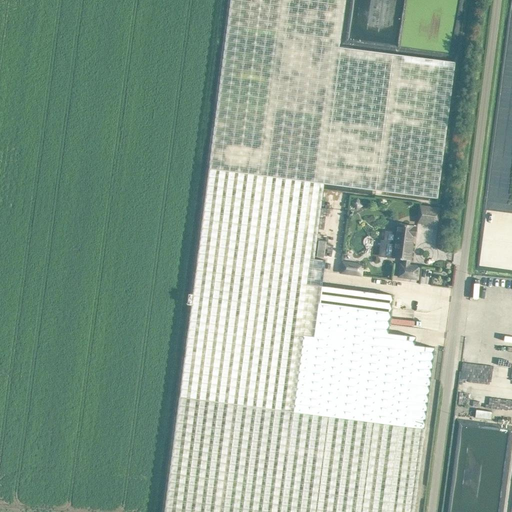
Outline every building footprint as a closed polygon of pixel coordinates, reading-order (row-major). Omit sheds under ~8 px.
[(231,0),(210,169),(324,183),(437,198),(455,62),(339,47),(345,0),(231,0)] [(314,259),(324,183),(210,169),(165,511),(413,511),(435,347),(415,345),(416,337),(388,333),(393,295),(322,286),(325,260),(314,259)] [(438,225),(440,208),(420,206),(418,223),(438,225)] [(413,225),(398,223),(394,249),(393,249),(392,258),(403,259),(403,264),(400,264),(398,277),(417,279),(419,266),(409,265),(409,260),(411,260),(413,244),(412,244),(413,236),(416,236),(417,227),(413,226),(413,225)] [(383,254),(381,263),(388,265),(390,256),(383,254)] [(438,275),(438,258),(429,257),(428,274),(438,275)] [(483,399),(482,407),(498,409),(499,401),(483,399)] [(475,418),(491,420),(492,412),(476,410),(475,418)]
